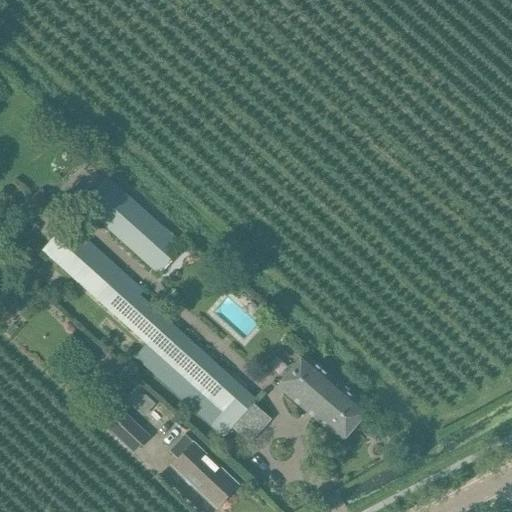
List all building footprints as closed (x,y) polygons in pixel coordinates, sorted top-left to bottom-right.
[(82,207),(160,275),(185,248),(108,178),(82,207)] [(258,401),(245,390),(140,296),(144,291),(68,223),(41,251),(146,345),(134,358),(224,440),(241,420),(258,401)] [(305,357),(279,388),(341,441),(367,410),(305,357)] [(155,405),(141,392),(137,397),(134,394),(127,400),(131,404),(129,406),(143,419),(155,405)] [(122,411),(106,429),(133,454),(149,436),(122,411)] [(237,485),(194,445),(184,435),(168,452),(179,461),(173,467),(216,507),(237,485)]
